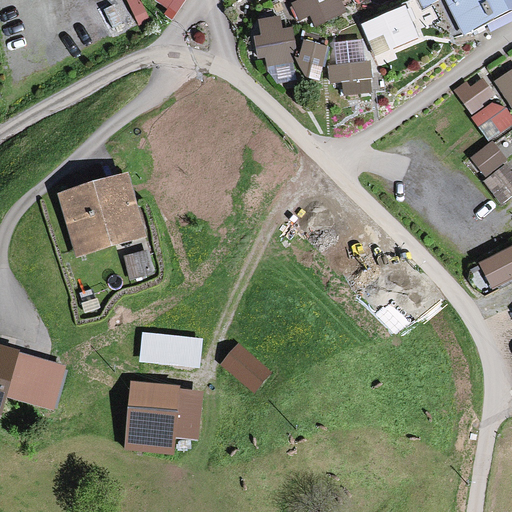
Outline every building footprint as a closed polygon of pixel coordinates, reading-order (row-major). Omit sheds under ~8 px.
[(187,0),(149,0),(175,17),(187,0)] [(340,0),(312,0),(295,8),(301,23),(311,19),(315,29),(347,15),(340,0)] [(511,0),(418,0),(423,9),(440,0),(444,0),(466,39),(511,14),(511,0)] [(404,10),(361,30),(378,66),(421,45),(404,10)] [(280,22),(261,25),(268,75),(287,72),(286,65),(292,64),(288,36),(282,37),(280,22)] [(326,53),(305,46),(300,63),(304,76),(318,80),(326,53)] [(369,67),(333,71),(334,87),(371,83),(369,67)] [(511,74),(498,83),(511,104),(511,74)] [(466,86),(457,92),(473,116),(493,104),(480,85),(470,92),(466,86)] [(494,108),(473,124),(479,131),(491,124),(504,136),(511,128),(511,122),(504,111),(494,108)] [(492,146),(472,161),(486,180),(507,165),(492,146)] [(511,178),(507,172),(487,187),(503,209),(511,202),(511,178)] [(126,179),(59,198),(76,258),(143,239),(126,179)] [(133,276),(157,272),(154,250),(130,254),(133,276)] [(511,251),(480,267),(493,294),(511,284),(511,251)] [(145,363),(206,365),(207,334),(146,332),(145,363)] [(273,375),(238,345),(218,368),(253,398),(273,375)] [(68,370),(0,349),(0,421),(6,401),(54,416),(68,370)] [(180,388),(131,385),(128,452),(177,455),(180,388)]
